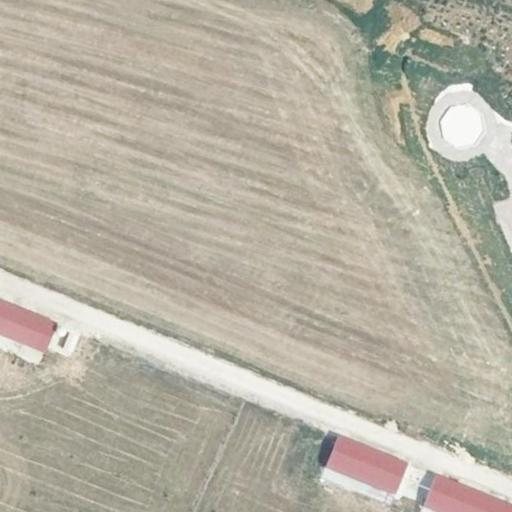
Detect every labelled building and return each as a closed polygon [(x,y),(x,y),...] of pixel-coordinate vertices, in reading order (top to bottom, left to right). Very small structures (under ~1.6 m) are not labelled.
[(464,150),(483,120),(456,103),(436,132),(464,150)] [(0,338),(45,353),(57,318),(0,299),(0,338)] [(0,335),(0,346),(37,363),(41,354),(0,335)] [(337,434),(324,468),(395,495),(408,461),(337,434)] [(421,507),(435,511),(511,511),(511,500),(433,473),(421,507)]
